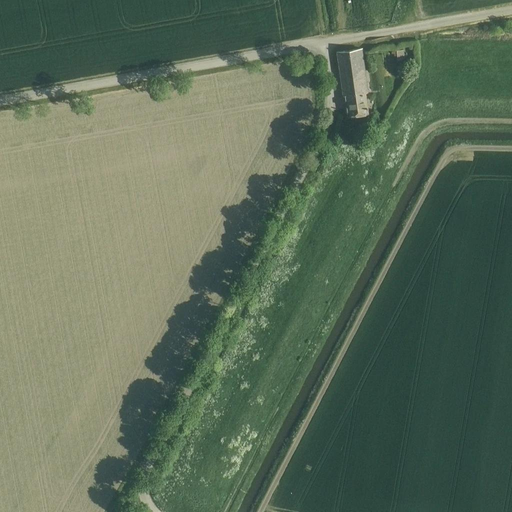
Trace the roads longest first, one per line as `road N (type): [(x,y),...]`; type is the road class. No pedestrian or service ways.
road 1 (unclassified): [(156,511),(146,476),(328,126),(333,100),(324,43)]
road 2 (unclassified): [(0,101),(324,43)]
road 3 (unclassified): [(324,43),(511,10)]
